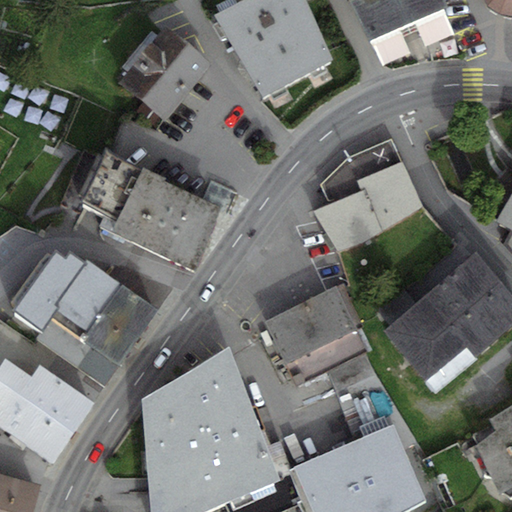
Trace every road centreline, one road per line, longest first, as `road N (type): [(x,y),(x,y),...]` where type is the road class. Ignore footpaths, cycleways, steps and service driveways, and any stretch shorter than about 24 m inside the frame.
road 1 (primary): [(388,98),(302,156),(198,295)]
road 2 (primary): [(198,295),(100,433),(60,511)]
road 3 (residential): [(511,282),(435,195),(388,98)]
road 4 (residential): [(198,295),(73,244),(34,252),(0,284)]
road 5 (primary): [(511,86),(445,85),(388,98)]
